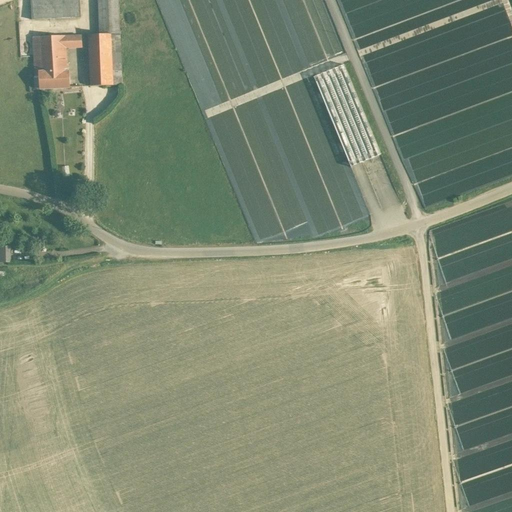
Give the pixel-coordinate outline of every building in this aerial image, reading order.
[(78,0),(30,0),(32,20),(80,18),(78,0)] [(98,0),(100,35),(89,35),(91,86),(122,85),(118,0),(98,0)] [(81,36),(33,38),(34,64),(40,63),(40,73),(66,71),(65,48),(82,48),(81,36)] [(317,72),(354,164),(385,151),(348,60),(317,72)] [(66,71),(40,73),(41,89),(69,87),(68,77),(68,71),(66,71)] [(10,248),(0,247),(0,261),(10,262),(10,248)]
